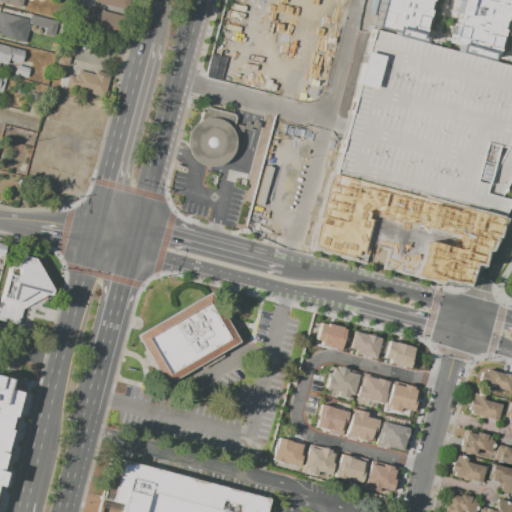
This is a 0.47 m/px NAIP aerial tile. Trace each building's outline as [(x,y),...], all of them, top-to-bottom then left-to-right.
[(0,0),(22,0),(20,8),(0,2),(0,0)] [(28,0),(41,0),(45,1),(44,3),(58,7),(55,18),(36,13),(35,15),(25,13),(28,0)] [(94,0),(124,0),(123,9),(94,1),(94,0)] [(511,0),(378,0),(370,29),(416,41),(426,0),(453,0),(445,42),(453,45),(451,51),(485,60),(487,54),(490,55),(501,12),(511,14),(511,0)] [(87,7),(118,15),(114,32),(83,24),(87,7)] [(0,12),(23,19),(20,27),(23,28),(23,29),(27,30),(23,43),(12,39),(13,38),(0,34),(0,12)] [(30,14),(57,22),(53,37),(44,34),(45,28),(28,23),(30,14)] [(333,174),(499,219),(504,210),(508,200),(498,197),(511,169),(511,67),(485,60),(451,51),(416,41),(370,29),(333,174)] [(0,44),(24,51),(21,63),(7,60),(6,64),(0,62),(0,44)] [(53,67),(65,70),(68,58),(56,54),(53,67)] [(16,64),(29,68),(26,78),(13,74),(16,64)] [(76,70),(93,75),(94,71),(110,75),(104,97),(72,88),(76,70)] [(27,106),(31,92),(40,94),(36,108),(27,106)] [(193,125),(187,137),(187,148),(191,158),(198,164),(204,167),(209,168),(215,168),(223,165),(229,161),(234,156),(237,147),(236,139),(235,131),(238,115),(204,106),(200,120),(193,125)] [(274,134),(314,145),(289,234),(249,223),(274,134)] [(0,307),(10,266),(16,268),(23,257),(34,260),(52,290),(50,296),(47,295),(36,302),(22,309),(19,325),(0,320),(0,307)] [(132,334),(209,292),(236,341),(160,384),(132,334)] [(316,342),(336,348),(342,327),(319,320),(314,338),(316,342)] [(351,352),(371,358),(377,337),(354,330),(349,348),(351,352)] [(385,361),(405,367),(411,346),(388,339),(383,357),(385,361)] [(350,373),(330,368),(324,389),(347,395),(352,377),(350,373)] [(511,375),(511,383),(510,391),(491,387),(490,392),(481,389),(486,370),(511,375)] [(0,376),(17,381),(0,448),(0,376)] [(381,381),(361,376),(356,397),(379,403),(383,385),(381,381)] [(412,390),(392,384),(387,405),(410,411),(415,393),(412,390)] [(497,420),(469,413),(470,410),(468,410),(472,393),(486,397),(485,401),(501,405),(497,420)] [(341,411),(321,406),(315,427),(338,433),(343,415),(341,411)] [(371,420),(351,415),(345,436),(368,442),(373,424),(371,420)] [(401,426),(381,421),(376,442),(399,448),(403,430),(401,426)] [(459,451),(464,432),(474,434),(475,432),(490,436),(489,441),(494,442),(491,453),(477,449),(475,455),(459,451)] [(297,443),(277,437),(272,458),(295,464),(299,446),(297,443)] [(511,464),(492,459),(496,443),(511,447),(511,443),(511,464)] [(328,452),(308,447),(303,468),(326,474),(330,456),(328,452)] [(360,461),(339,456),(334,477),(357,483),(362,465),(360,461)] [(479,483),(453,476),(454,473),(449,472),(451,461),(454,462),(456,456),(467,458),(466,463),(483,467),(479,483)] [(98,505),(100,497),(111,500),(122,460),(268,499),(264,511),(119,511),(120,511),(98,505)] [(391,468),(370,463),(365,484),(388,490),(393,472),(391,468)] [(490,464),(511,469),(511,494),(496,491),(498,483),(490,481),(490,480),(487,479),(490,464)] [(449,494),(458,496),(459,495),(473,498),(472,503),(476,504),(473,511),(462,511),(459,511),(458,511),(443,511),(445,506),(446,506),(449,494)] [(478,511),(480,507),(493,510),(496,499),(511,503),(508,511),(478,511)]
